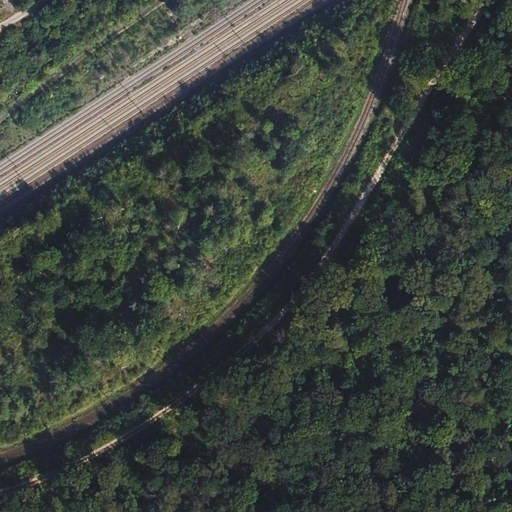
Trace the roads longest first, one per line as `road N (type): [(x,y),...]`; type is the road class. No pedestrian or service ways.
road 1 (track): [(490,0),(395,144),(310,302),(233,374),(98,456),(0,484)]
road 2 (track): [(435,511),(233,374)]
road 3 (track): [(0,117),(160,0)]
